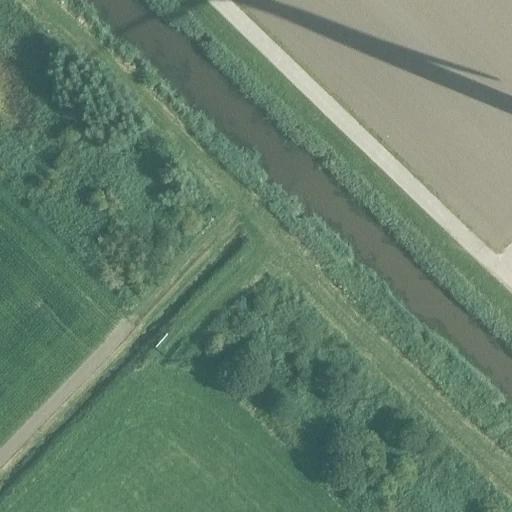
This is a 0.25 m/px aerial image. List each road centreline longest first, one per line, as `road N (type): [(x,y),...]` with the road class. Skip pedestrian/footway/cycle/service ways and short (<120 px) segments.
road 1 (track): [(30,0),(511,472)]
road 2 (track): [(219,0),(511,281)]
